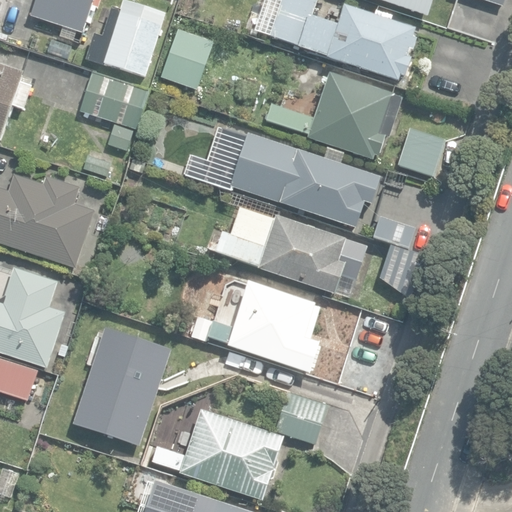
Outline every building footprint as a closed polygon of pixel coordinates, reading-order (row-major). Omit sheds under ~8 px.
[(37,0),(32,17),(83,35),(94,0),(37,0)] [(101,63),(146,78),(168,13),(129,0),(125,0),(122,10),(113,6),(100,42),(107,44),(101,63)] [(327,59),(400,83),(402,77),(407,78),(413,60),(407,58),(410,50),(414,51),(418,41),(414,39),(418,29),(389,20),(390,15),(377,10),(375,15),(345,5),(339,23),(313,15),(318,0),(281,0),(269,36),(328,56),(327,59)] [(377,0),(430,17),(435,0),(377,0)] [(475,0),(504,9),(506,0),(475,0)] [(162,78),(198,91),(215,43),(179,30),(162,78)] [(265,70),(300,81),(307,57),(272,46),(265,70)] [(0,144),(0,145),(24,73),(0,64),(0,144)] [(82,113),(139,130),(152,90),(95,72),(82,113)] [(309,140),(375,161),(376,156),(381,157),(387,137),(391,139),(404,99),(396,96),(396,94),(330,73),(316,119),(272,105),(267,122),(310,135),(309,140)] [(398,165),(434,177),(447,141),(411,129),(398,165)] [(248,134),(232,185),(282,201),(281,205),(357,229),(365,202),(374,204),(383,178),(248,134)] [(84,169),(108,177),(113,162),(89,154),(84,169)] [(0,190),(0,244),(78,269),(96,211),(76,205),(81,188),(46,177),(44,185),(18,177),(12,194),(0,190)] [(259,269),(350,299),(367,247),(279,218),(282,209),(257,201),(254,211),(240,207),(231,233),(224,231),(220,245),(212,242),(210,250),(260,266),(259,269)] [(374,239),(409,250),(415,228),(380,218),(374,239)] [(182,238),(197,246),(204,231),(189,223),(182,238)] [(381,279),(410,301),(424,255),(391,245),(381,279)] [(0,352),(46,367),(64,310),(52,306),(59,283),(14,269),(6,294),(0,296),(0,352)] [(229,347),(311,373),(321,343),(311,340),(321,309),(250,283),(235,328),(214,321),(209,337),(230,344),(229,347)] [(192,338),(205,342),(212,323),(199,318),(192,338)] [(74,425),(141,447),(174,350),(107,327),(74,425)] [(0,391),(30,402),(40,371),(0,358),(0,391)] [(276,432),(317,445),(329,405),(288,392),(276,432)] [(48,426),(66,432),(73,409),(55,404),(48,426)] [(153,463),(264,501),(286,439),(203,410),(187,456),(159,447),(153,463)] [(0,480),(0,494),(12,498),(20,473),(4,468),(0,480)] [(249,511),(192,493),(185,511),(249,511)] [(24,509),(32,511),(41,511),(45,502),(29,496),(24,509)]
